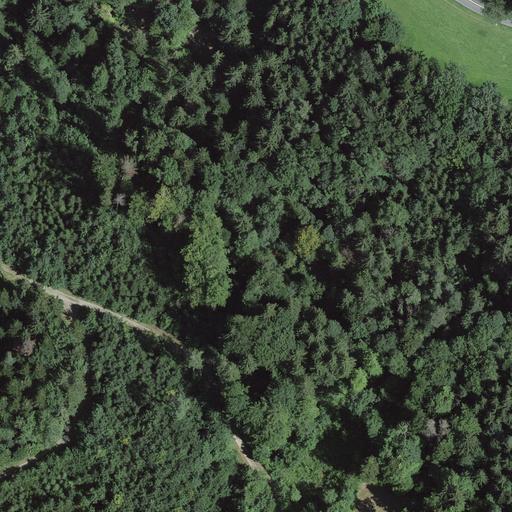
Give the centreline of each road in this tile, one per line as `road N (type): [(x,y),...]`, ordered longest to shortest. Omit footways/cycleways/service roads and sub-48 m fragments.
road 1 (track): [(0,114),(82,134),(134,188),(209,242),(240,333),(235,354),(205,371)]
road 2 (track): [(0,263),(152,332),(195,361),(280,511)]
road 3 (track): [(0,476),(53,449),(84,406),(87,365),(66,296)]
